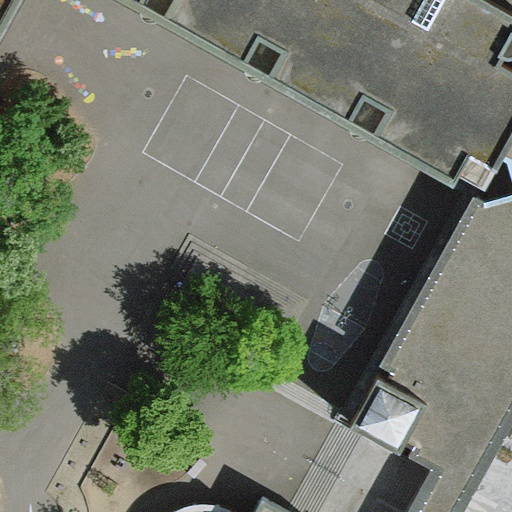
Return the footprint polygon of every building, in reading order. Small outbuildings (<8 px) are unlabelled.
[(0,0),(0,18),(10,0),(125,0),(459,184),(511,88),(511,20),(475,0),(0,0)] [(511,138),(503,155),(509,159),(511,168),(511,193),(488,200),(480,196),(457,238),(511,270),(511,138)] [(447,475),(511,358),(511,270),(457,238),(352,424),(429,465),(447,475)] [(511,358),(447,475),(429,465),(402,511),(453,511),(511,404),(511,358)] [(293,511),(263,496),(255,511),(236,511),(220,505),(193,504),(177,511),(293,511)]
